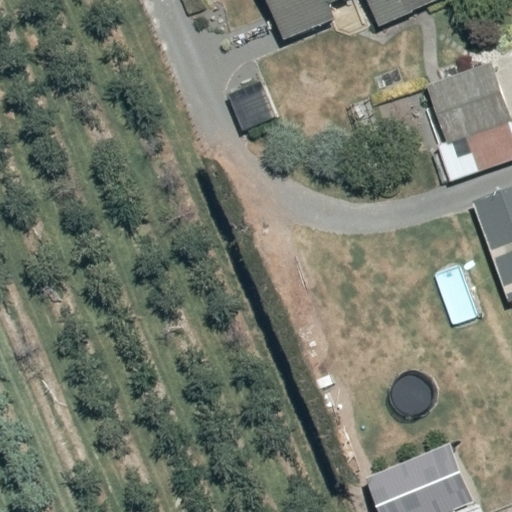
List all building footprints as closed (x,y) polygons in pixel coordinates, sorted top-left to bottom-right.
[(286,0),(301,36),(354,15),(347,0),(385,0),(394,20),(444,0),(286,0)] [(511,159),(511,113),(495,59),(431,78),(449,137),(440,139),(452,177),(511,159)] [(270,77),(230,88),(244,136),(284,124),(270,77)] [(511,295),(511,184),(478,196),(511,296),(511,295)] [(468,470),(455,438),(369,473),(382,505),(468,470)] [(485,511),(480,498),(446,511),(485,511)]
